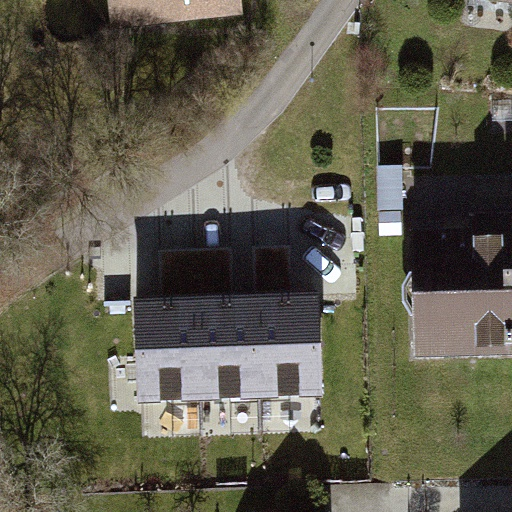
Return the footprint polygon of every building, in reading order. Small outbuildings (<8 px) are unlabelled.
[(112,0),(116,46),(244,36),(240,0),(112,0)] [(511,0),(471,0),(469,17),(511,23),(511,0)] [(380,213),(405,212),(404,166),(379,167),(380,213)] [(511,209),(471,209),(472,228),(417,229),(418,357),(511,356),(511,209)] [(260,397),(320,395),(317,295),(257,297),(260,397)] [(201,400),(260,397),(257,297),(197,299),(201,400)] [(141,402),(201,400),(197,299),(137,301),(141,402)]
